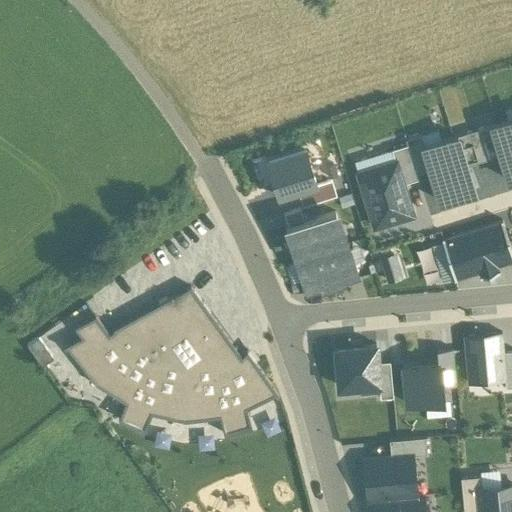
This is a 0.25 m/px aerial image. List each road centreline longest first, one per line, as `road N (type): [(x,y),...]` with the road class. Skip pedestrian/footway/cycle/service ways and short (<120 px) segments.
road 1 (unclassified): [(74,0),(202,166),(278,321)]
road 2 (residential): [(278,321),(511,297)]
road 3 (unclassified): [(278,321),(334,511)]
